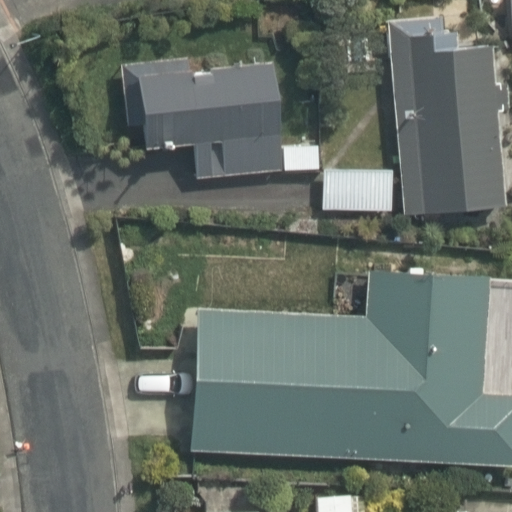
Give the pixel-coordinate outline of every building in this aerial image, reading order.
[(378,9),(393,206),(495,196),(477,25),(433,29),(431,5),(378,9)] [(260,46),(103,53),(106,138),(177,135),(179,173),(293,168),(291,121),(264,122),(260,46)] [(383,167),(316,163),(314,203),(381,206),(383,167)] [(358,311),(185,303),(178,453),(507,468),(511,380),(474,378),(479,269),(360,263),(358,311)] [(356,511),(358,480),(310,479),(308,511),(356,511)] [(298,511),(298,503),(194,505),(193,511),(298,511)] [(511,511),(511,505),(443,503),(442,511),(511,511)]
